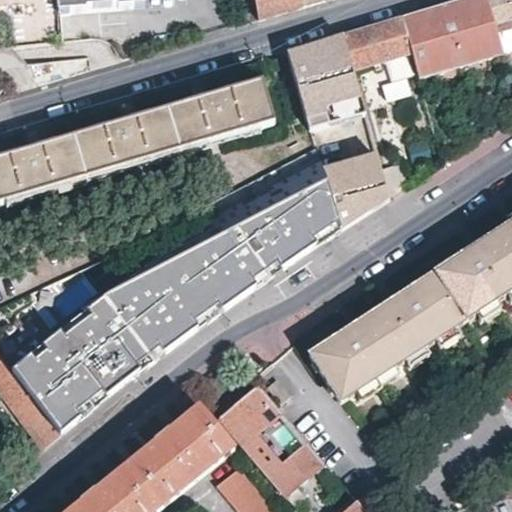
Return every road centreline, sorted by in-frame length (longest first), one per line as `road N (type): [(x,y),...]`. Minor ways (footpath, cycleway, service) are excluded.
road 1 (residential): [(511,156),(251,322),(0,511)]
road 2 (residential): [(0,112),(382,0)]
